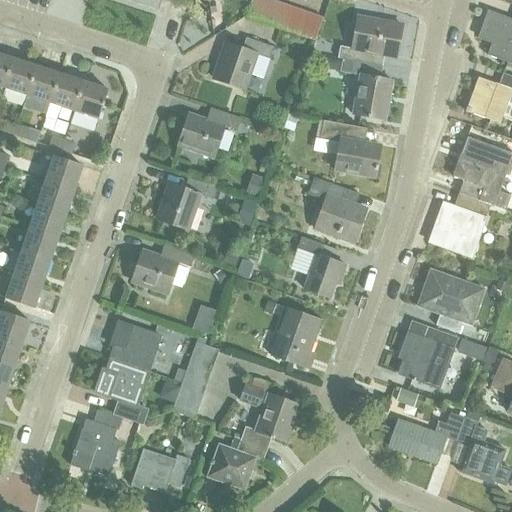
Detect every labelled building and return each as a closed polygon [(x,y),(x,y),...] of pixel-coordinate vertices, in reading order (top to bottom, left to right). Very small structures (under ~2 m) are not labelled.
[(250,0),(245,17),(256,21),(263,0),(250,0)] [(263,0),(256,21),(268,25),(276,3),(268,0),(263,0)] [(268,25),(279,29),(287,7),(276,3),(268,25)] [(363,4),(362,17),(396,19),(396,5),(363,4)] [(279,29),(291,33),(299,11),(287,7),(279,29)] [(291,33),(302,37),(310,15),(299,11),(291,33)] [(511,20),(488,12),(479,38),(492,42),(487,56),(511,64),(511,20)] [(310,15),(302,37),(314,41),(322,19),(310,15)] [(343,61),(353,63),(382,68),(384,56),(395,58),(401,27),(380,23),(380,22),(366,19),(365,24),(357,23),(352,49),(341,47),(338,60),(343,61)] [(243,90),(248,75),(264,80),(275,49),(246,39),(242,50),(225,44),(213,79),(243,90)] [(0,87),(1,88),(11,59),(0,55),(0,87)] [(1,88),(25,96),(34,66),(11,59),(1,88)] [(341,72),(351,74),(359,75),(351,115),(384,121),(391,82),(379,80),(382,68),(353,63),(343,61),(341,72)] [(25,96),(48,104),(58,74),(34,66),(25,96)] [(50,104),(46,117),(57,121),(61,108),(72,111),(81,82),(58,74),(48,104),(50,104)] [(511,77),(502,74),(498,86),(477,78),(465,112),(498,124),(510,90),(511,90),(511,77)] [(81,82),(72,111),(96,119),(106,90),(81,82)] [(235,132),(239,120),(210,110),(206,122),(188,116),(177,147),(212,159),(223,128),(235,132)] [(290,115),(285,129),(294,132),(299,118),(290,115)] [(4,122),(1,132),(12,136),(15,125),(4,122)] [(335,171),(373,178),(379,146),(355,141),(357,128),(322,122),(319,140),(340,144),(335,171)] [(15,125),(12,136),(24,139),(38,144),(41,133),(15,125)] [(48,147),(59,151),(62,141),(51,138),(48,147)] [(465,156),(457,179),(463,181),(459,195),(489,205),(508,153),(467,138),(461,155),(465,156)] [(62,141),(59,151),(71,155),(74,145),(62,141)] [(52,157),(44,182),(73,191),(81,167),(52,157)] [(299,174),(297,180),(306,184),(309,177),(299,174)] [(253,177),(247,197),(259,201),(265,181),(253,177)] [(313,230),(353,244),(366,210),(347,204),(352,192),(313,178),(308,193),(325,199),(313,230)] [(190,179),(185,191),(169,185),(157,220),(187,231),(199,197),(214,202),(219,189),(190,179)] [(44,182),(36,205),(65,214),(73,191),(44,182)] [(434,226),(428,242),(470,258),(489,205),(459,195),(454,208),(448,206),(440,228),(434,226)] [(244,201),(237,223),(251,227),(258,205),(244,201)] [(36,205),(28,228),(57,238),(65,214),(36,205)] [(28,228),(20,252),(49,262),(57,238),(28,228)] [(338,286),(345,267),(319,257),(323,246),(300,238),(296,249),(315,256),(303,289),(329,299),(334,284),(338,286)] [(188,269),(192,256),(163,246),(159,258),(142,252),(131,282),(166,294),(176,264),(188,269)] [(20,252),(12,276),(41,286),(49,262),(20,252)] [(222,270),(214,275),(222,287),(229,282),(222,270)] [(487,290),(464,282),(430,270),(417,307),(439,315),(435,326),(458,334),(462,324),(473,328),(487,290)] [(41,286),(12,276),(4,299),(33,309),(41,286)] [(269,302),(266,313),(273,315),(276,304),(269,302)] [(309,354),(321,322),(287,310),(269,356),(308,370),(314,355),(309,354)] [(0,312),(0,338),(21,346),(29,322),(0,312)] [(114,347),(110,359),(148,372),(160,337),(117,322),(110,345),(114,347)] [(463,340),(446,334),(428,327),(424,339),(408,333),(402,352),(405,354),(398,374),(425,384),(430,372),(432,372),(441,346),(458,352),(463,340)] [(0,338),(0,365),(13,370),(21,346),(0,338)] [(170,412),(193,420),(218,351),(195,343),(170,412)] [(490,349),(484,364),(488,366),(495,364),(499,352),(490,349)] [(102,369),(94,393),(120,401),(114,417),(121,419),(143,427),(149,410),(136,406),(148,372),(110,359),(106,371),(102,369)] [(491,388),(511,397),(511,403),(508,412),(511,413),(511,363),(503,360),(491,388)] [(0,365),(0,391),(5,393),(13,370),(0,365)] [(246,385),(240,403),(259,410),(266,392),(246,385)] [(401,389),(396,402),(414,409),(419,396),(401,389)] [(244,428),(240,440),(266,449),(270,437),(287,443),(300,406),(266,394),(253,431),(244,428)] [(114,441),(117,431),(121,419),(96,411),(92,422),(86,420),(82,431),(81,431),(69,466),(87,472),(87,471),(107,478),(119,443),(114,441)] [(465,419),(457,442),(468,446),(459,472),(492,484),(493,481),(505,485),(510,470),(499,466),(504,450),(482,442),(486,431),(475,427),(479,416),(469,413),(466,420),(465,419)] [(445,438),(457,442),(465,419),(451,414),(447,425),(439,422),(435,433),(398,420),(389,447),(408,453),(408,451),(437,462),(445,438)] [(266,449),(240,440),(235,438),(231,450),(217,446),(206,478),(244,491),(255,459),(262,461),(266,449)] [(179,488),(188,460),(175,455),(174,460),(142,449),(129,486),(162,497),(167,484),(179,488)]
